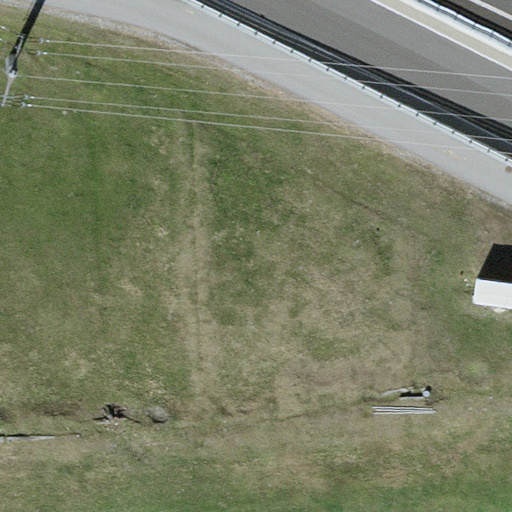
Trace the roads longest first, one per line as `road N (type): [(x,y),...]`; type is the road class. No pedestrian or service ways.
road 1 (unclassified): [(97,0),(231,45),(511,188)]
road 2 (motorway): [(279,0),(511,117)]
